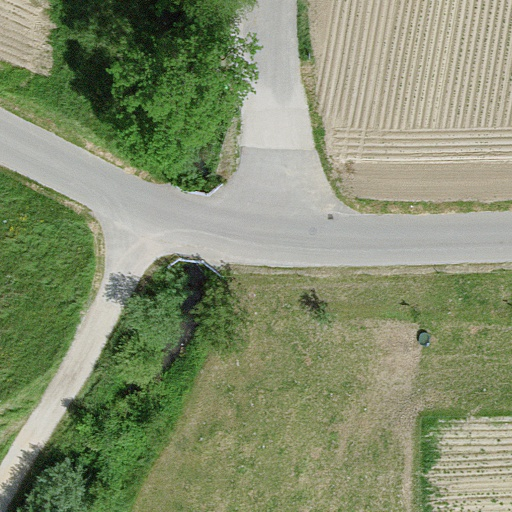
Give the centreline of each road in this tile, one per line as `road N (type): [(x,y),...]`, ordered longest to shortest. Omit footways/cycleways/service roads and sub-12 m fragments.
road 1 (unclassified): [(0,135),(209,228),(346,244),(511,238)]
road 2 (track): [(0,497),(115,291),(141,202)]
road 3 (track): [(265,0),(282,238)]
